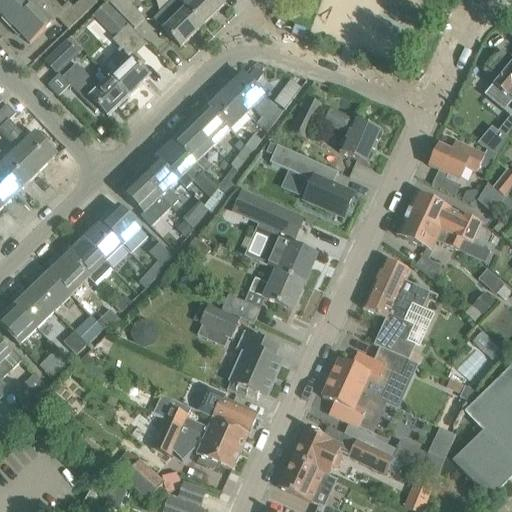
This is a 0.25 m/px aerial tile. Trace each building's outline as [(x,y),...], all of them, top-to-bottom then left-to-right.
[(6,0),(0,6),(0,14),(13,28),(41,0),(6,0)] [(62,9),(53,0),(41,0),(13,28),(29,45),(58,18),(69,30),(97,3),(94,0),(81,0),(73,8),(68,3),(62,9)] [(134,0),(110,0),(108,2),(134,29),(144,20),(131,6),(136,1),(134,0)] [(180,49),(203,27),(176,0),(175,0),(154,21),(164,31),(163,32),(180,49)] [(176,0),(203,27),(225,5),(220,0),(176,0)] [(93,17),(115,40),(128,26),(107,4),(93,17)] [(74,35),(71,39),(83,52),(91,44),(79,31),(74,35)] [(57,75),(72,61),(79,55),(67,42),(60,48),(45,62),(57,75)] [(149,79),(140,70),(145,65),(126,44),(100,69),(110,80),(129,99),(149,79)] [(511,62),(501,54),(486,72),(499,82),(489,93),(503,105),(508,99),(511,102),(511,115),(498,133),(492,129),(483,140),(499,153),(511,132),(511,62)] [(108,119),(129,99),(110,80),(100,90),(95,85),(94,86),(75,67),(62,80),(95,113),(99,109),(108,119)] [(225,93),(247,116),(253,109),(262,119),(257,126),(267,134),(270,130),(282,114),(272,106),(243,76),(225,93)] [(208,110),(229,132),(247,116),(225,93),(208,110)] [(290,134),(305,142),(322,108),(307,100),(290,134)] [(56,157),(7,106),(0,112),(0,130),(8,123),(24,140),(14,150),(38,175),(56,157)] [(191,127),(212,149),(229,132),(208,110),(191,127)] [(348,135),(346,139),(339,154),(368,167),(382,134),(354,121),(330,111),(324,124),(348,135)] [(212,168),(203,158),(212,149),(191,127),(174,143),(203,174),(205,176),(212,168)] [(511,132),(499,153),(498,155),(506,159),(511,149),(511,132)] [(245,148),(252,154),(261,142),(254,137),(245,148)] [(174,143),(156,160),(178,182),(185,190),(203,174),(174,143)] [(271,145),(267,154),(273,157),(277,148),(271,145)] [(484,158),(473,153),(455,145),(451,153),(438,147),(428,168),(460,182),(466,168),(486,177),(496,157),(487,152),(484,158)] [(245,148),(236,160),(243,165),(252,154),(245,148)] [(338,176),(277,148),(273,157),(269,165),(311,184),(303,202),(342,220),(353,197),(333,187),(338,176)] [(0,169),(21,191),(38,175),(14,150),(5,158),(0,153),(0,169)] [(179,201),(169,191),(178,182),(156,160),(139,177),(171,209),(179,201)] [(511,169),(501,161),(489,179),(492,181),(483,194),(491,200),(500,187),(511,171),(511,169)] [(0,203),(4,208),(21,191),(0,169),(0,203)] [(233,169),(218,189),(228,196),(243,177),(233,169)] [(122,194),(135,208),(143,216),(153,206),(163,217),(171,209),(139,177),(122,194)] [(228,196),(218,189),(204,206),(209,211),(213,215),(228,196)] [(450,212),(433,204),(415,196),(406,216),(464,243),(469,233),(445,223),(450,212)] [(209,211),(204,206),(199,202),(182,221),(187,225),(186,226),(193,231),(209,211)] [(140,230),(133,222),(119,208),(101,225),(122,247),(140,230)] [(464,243),(406,216),(397,237),(432,253),(436,242),(445,246),(460,253),(464,243)] [(183,223),(176,230),(185,239),(192,232),(183,223)] [(105,264),(122,247),(101,225),(84,242),(105,264)] [(195,238),(176,266),(184,272),(195,256),(202,262),(211,250),(195,238)] [(277,273),(303,285),(316,258),(289,246),(273,239),(267,252),(283,259),(277,273)] [(67,258),(88,280),(96,289),(114,272),(105,264),(84,242),(67,258)] [(155,280),(173,259),(157,245),(149,255),(158,263),(149,273),(155,280)] [(71,297),(88,280),(67,258),(49,275),(71,297)] [(373,347),(379,349),(409,363),(416,347),(407,343),(414,327),(404,323),(412,306),(422,310),(430,294),(405,283),(410,273),(385,261),(362,310),(379,318),(381,314),(387,317),(373,347)] [(509,292),(487,271),(478,281),(500,302),(509,292)] [(155,280),(149,273),(139,285),(146,291),(155,280)] [(264,301),(273,304),(291,312),(303,285),(277,273),(270,287),(255,280),(244,304),(228,297),(221,312),(239,320),(253,326),(264,301)] [(54,314),(71,297),(49,275),(32,291),(54,314)] [(32,291),(15,308),(37,330),(54,314),(32,291)] [(114,307),(121,315),(132,305),(125,297),(114,307)] [(209,307),(201,327),(228,338),(230,339),(239,320),(221,312),(209,307)] [(0,327),(19,347),(37,330),(15,308),(0,322),(0,327)] [(98,326),(108,336),(122,322),(112,312),(98,326)] [(86,347),(97,337),(90,330),(80,340),(86,347)] [(472,343),(498,368),(510,356),(501,348),(499,350),(482,333),(472,343)] [(80,340),(74,334),(64,344),(76,356),(86,347),(80,340)] [(230,383),(248,391),(266,399),(281,364),(273,361),(278,350),(245,335),(240,346),(246,349),(230,383)] [(0,344),(0,379),(2,382),(22,363),(13,353),(11,356),(0,344)] [(402,378),(409,363),(379,349),(373,364),(357,356),(352,367),(339,361),(331,380),(361,395),(368,381),(378,386),(385,371),(402,378)] [(56,352),(39,368),(51,381),(68,364),(56,352)] [(511,367),(465,413),(483,433),(452,463),(489,502),(511,479),(511,367)] [(45,387),(29,370),(19,380),(24,385),(14,395),(24,406),(45,387)] [(0,379),(0,395),(3,399),(11,391),(2,382),(0,379)] [(387,406),(361,395),(331,380),(322,400),(334,405),(329,416),(358,429),(373,436),(387,406)] [(447,389),(461,396),(462,393),(467,395),(469,390),(451,382),(447,389)] [(54,415),(64,403),(55,395),(45,407),(54,415)] [(221,400),(212,419),(249,435),(258,416),(221,400)] [(173,403),(165,421),(183,429),(183,428),(204,437),(241,454),(249,435),(212,419),(208,429),(187,420),(191,411),(173,403)] [(165,421),(148,413),(135,442),(170,458),(183,429),(165,421)] [(327,477),(334,462),(338,454),(385,477),(394,460),(393,459),(384,455),(345,437),(340,447),(307,432),(293,461),(327,477)] [(360,436),(357,442),(375,451),(378,444),(360,436)] [(196,456),(200,458),(197,465),(212,471),(215,465),(232,473),(241,454),(204,437),(196,456)] [(400,443),(393,459),(394,460),(436,480),(443,463),(400,443)] [(327,477),(293,461),(280,490),(314,506),(327,477)] [(139,462),(123,480),(148,502),(163,485),(139,462)] [(416,480),(403,510),(407,511),(423,511),(433,487),(416,480)] [(200,507),(205,493),(184,485),(179,499),(200,507)] [(79,511),(89,511),(99,496),(91,491),(79,511)] [(201,511),(168,499),(163,511),(201,511)]
